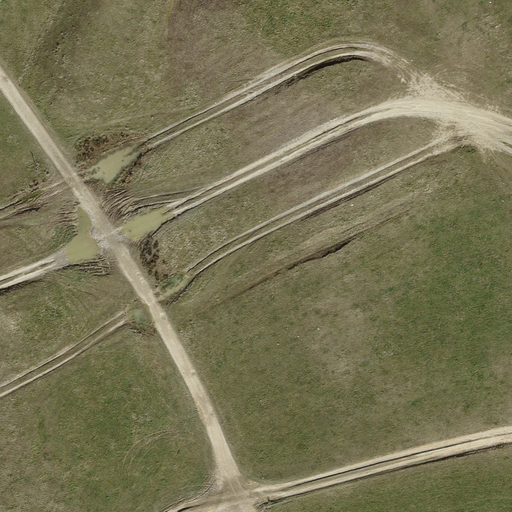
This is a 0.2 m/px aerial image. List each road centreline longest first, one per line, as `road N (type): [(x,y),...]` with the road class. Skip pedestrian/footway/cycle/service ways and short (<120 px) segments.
road 1 (track): [(251,511),(152,301),(0,75)]
road 2 (track): [(132,272),(210,269),(438,156),(511,149)]
road 3 (track): [(511,440),(239,511)]
